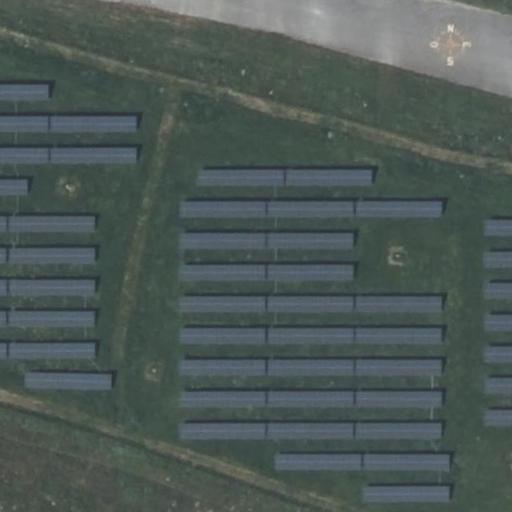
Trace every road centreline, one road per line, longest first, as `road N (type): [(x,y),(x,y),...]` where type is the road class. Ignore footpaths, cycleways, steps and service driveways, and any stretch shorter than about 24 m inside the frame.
road 1 (track): [(511,171),(0,35)]
road 2 (track): [(0,394),(353,511)]
road 3 (track): [(174,80),(116,366),(124,431)]
